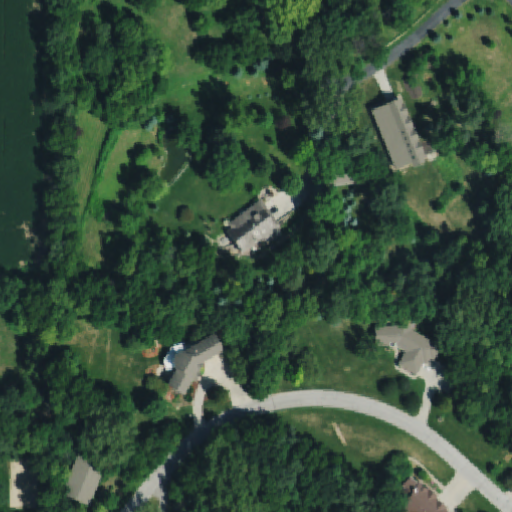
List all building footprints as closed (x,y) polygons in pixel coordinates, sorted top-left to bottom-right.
[(370,108),(393,169),(410,163),(411,166),(425,161),(401,96),(370,108)] [(329,185),(354,182),(351,163),(327,166),(329,185)] [(229,228),(225,231),(240,253),(279,227),(260,199),(225,222),(229,228)] [(373,325),(373,344),(391,344),(403,350),(396,364),(416,374),(422,361),(433,361),(441,345),(409,330),(409,325),(373,325)] [(182,395),(190,381),(193,379),(205,360),(223,351),(214,333),(177,351),(170,362),(174,370),(165,385),(182,395)] [(88,505),(105,464),(76,453),(59,493),(88,505)] [(397,511),(399,511),(447,511),(451,509),(409,476),(396,493),(405,501),(397,511)]
